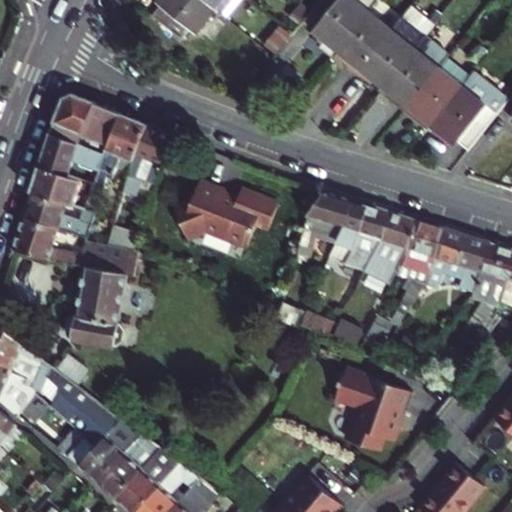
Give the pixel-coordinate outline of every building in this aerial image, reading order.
[(214,9),(203,0),(157,0),(160,4),(152,14),(182,37),(190,27),(195,32),(214,9)] [(203,0),(214,9),(221,0),(203,0)] [(318,0),(311,9),(304,18),(315,26),(312,29),(316,32),(324,38),(336,48),(368,8),(374,0),(318,0)] [(311,9),(303,2),(293,15),(301,21),(304,18),(311,9)] [(357,71),(392,28),(368,8),(336,48),(346,56),(343,60),(357,71)] [(402,16),(392,28),(357,71),(372,83),(375,80),(384,87),(425,34),(402,16)] [(324,38),(316,32),(313,36),(320,42),(324,38)] [(425,34),(384,87),(393,94),(389,97),(405,109),(447,56),(449,53),(425,34)] [(468,55),(476,61),(484,51),(476,45),(468,55)] [(346,56),(336,48),(333,52),(343,60),(346,56)] [(470,75),(447,56),(405,109),(419,120),(422,117),(430,124),(470,75)] [(458,142),(468,149),(503,105),(509,98),(474,69),(470,75),(430,124),(456,145),(458,142)] [(372,83),(381,90),(384,87),(375,80),(372,83)] [(104,152),(120,113),(72,93),(64,98),(53,132),(58,133),(60,124),(81,133),(79,142),(104,152)] [(511,93),(509,98),(503,105),(511,112),(511,115),(511,117),(511,93)] [(112,177),(116,167),(120,155),(132,160),(147,123),(120,113),(104,152),(99,169),(94,184),(89,200),(86,209),(95,212),(107,175),(112,177)] [(142,179),(155,183),(175,134),(147,123),(132,160),(129,171),(121,199),(135,203),(142,179)] [(58,133),(79,142),(81,133),(60,124),(58,133)] [(74,160),(99,169),(104,152),(79,142),(58,133),(53,132),(41,166),(68,175),(74,160)] [(120,155),(116,167),(129,171),(132,160),(120,155)] [(81,179),(68,175),(41,166),(33,192),(67,203),(74,205),(81,179)] [(225,189),(201,179),(192,200),(175,207),(188,237),(207,228),(248,245),(256,222),(269,227),(279,202),(244,188),(241,190),(238,198),(224,192),(225,189)] [(343,227),(353,199),(324,190),(305,216),(304,227),(332,235),(336,224),(343,227)] [(25,216),(59,227),(87,236),(92,223),(63,214),(67,203),(33,192),(25,216)] [(86,209),(89,200),(82,198),(79,207),(86,209)] [(353,199),(343,227),(337,241),(331,254),(346,259),(344,263),(365,270),(383,236),(391,210),(353,199)] [(383,236),(365,270),(390,283),(408,246),(417,219),(391,210),(383,236)] [(54,247),(59,227),(25,216),(14,248),(48,258),(78,264),(82,253),(54,247)] [(114,223),(115,221),(106,219),(103,231),(111,233),(114,223)] [(400,323),(423,288),(428,279),(444,227),(417,219),(408,246),(405,264),(402,264),(399,274),(410,278),(407,284),(410,286),(393,319),(400,323)] [(139,232),(114,223),(111,233),(108,243),(134,248),(139,232)] [(428,279),(423,288),(429,291),(434,282),(439,284),(444,268),(462,273),(459,285),(473,289),(480,269),(482,269),(490,241),(444,227),(428,279)] [(111,233),(103,231),(100,241),(108,243),(111,233)] [(82,253),(78,264),(86,266),(76,312),(68,317),(65,332),(71,338),(114,345),(114,344),(122,340),(124,329),(121,324),(118,323),(127,274),(135,275),(140,248),(134,248),(108,243),(100,241),(86,239),(82,253)] [(492,310),(501,299),(511,279),(511,248),(490,241),(482,269),(474,296),(484,298),(475,311),(485,319),(492,310)] [(365,309),(377,283),(364,277),(351,303),(365,309)] [(511,279),(501,299),(511,305),(511,279)] [(334,321),(308,310),(302,324),(327,335),(334,321)] [(485,319),(475,311),(469,319),(479,327),(485,319)] [(378,314),(362,340),(377,349),(392,323),(378,314)] [(38,355),(0,320),(0,360),(10,369),(26,375),(24,380),(36,385),(35,388),(41,390),(48,397),(45,401),(84,435),(96,445),(122,416),(39,354),(38,355)] [(329,338),(343,343),(351,330),(337,323),(329,338)] [(0,400),(16,415),(17,413),(33,391),(35,388),(36,385),(24,380),(26,375),(10,369),(0,360),(0,400)] [(349,362),(336,396),(358,404),(347,436),(382,449),(387,436),(397,439),(416,385),(349,362)] [(0,409),(0,443),(17,425),(0,409)] [(97,480),(142,431),(122,416),(96,445),(79,464),(97,480)] [(97,480),(115,497),(161,446),(142,431),(97,480)] [(68,454),(79,464),(96,445),(84,435),(68,454)] [(131,511),(133,511),(181,460),(161,446),(115,497),(131,511)] [(462,511),(492,479),(463,453),(419,502),(429,511),(462,511)] [(133,511),(167,511),(184,494),(177,487),(182,482),(189,488),(201,475),(181,460),(133,511)] [(308,472),(285,499),(299,511),(339,511),(347,504),(308,472)] [(167,511),(192,511),(201,503),(199,501),(205,495),(211,500),(221,490),(201,475),(189,488),(184,494),(167,511)] [(299,511),(285,499),(273,511),(299,511)] [(65,511),(54,502),(45,511),(65,511)]
